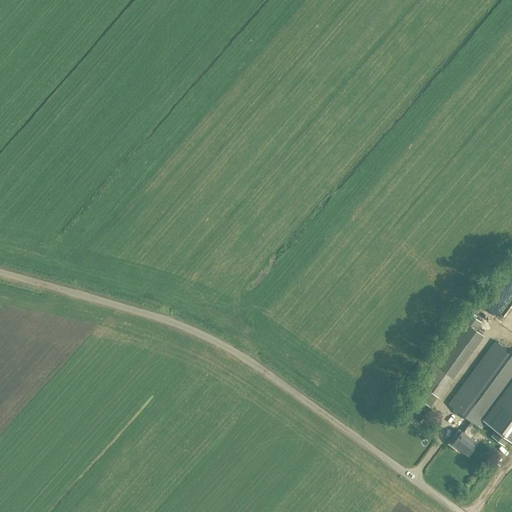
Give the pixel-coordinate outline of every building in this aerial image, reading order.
[(464,320),(419,383),(439,397),(484,334),(464,320)] [(472,421),(464,432),(472,438),(480,427),(481,428),(486,421),(511,386),(511,352),(496,340),(449,404),(472,421)] [(511,386),(486,421),(495,427),(497,428),(492,435),(505,445),(510,438),(511,439),(511,386)] [(430,408),(411,394),(401,407),(420,421),(430,408)] [(464,432),(462,431),(458,428),(447,444),(460,453),(462,449),(468,454),(477,442),(472,438),(464,432)]
